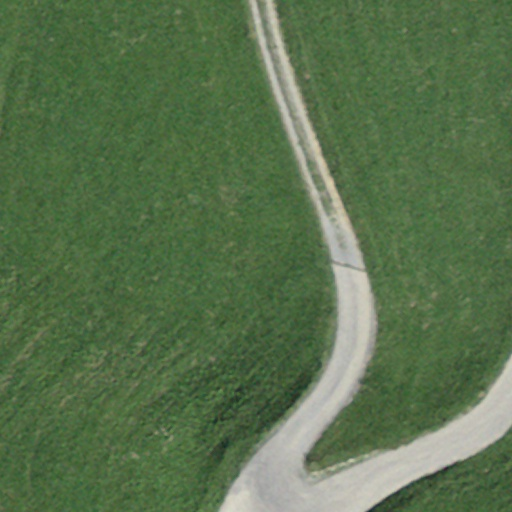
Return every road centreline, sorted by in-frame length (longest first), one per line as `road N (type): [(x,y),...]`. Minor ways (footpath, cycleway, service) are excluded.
road 1 (track): [(265,0),(280,69),(355,290),(350,354),(288,461),(302,507)]
road 2 (track): [(293,511),(452,443),(511,385)]
